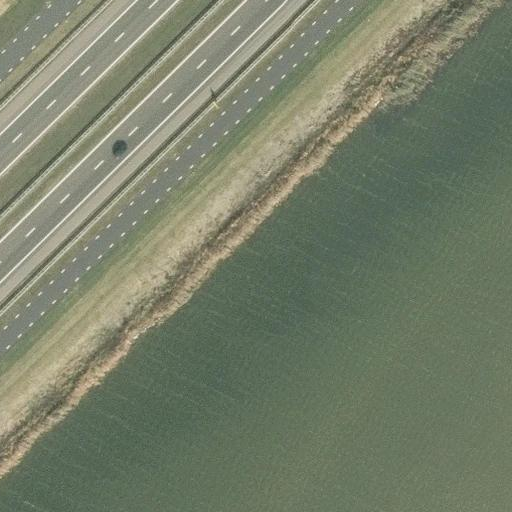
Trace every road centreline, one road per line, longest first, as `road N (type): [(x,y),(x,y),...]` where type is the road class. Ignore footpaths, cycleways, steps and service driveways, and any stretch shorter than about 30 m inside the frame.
road 1 (unclassified): [(0,340),(346,0)]
road 2 (motorway): [(0,266),(272,0)]
road 3 (motorway): [(157,0),(0,155)]
